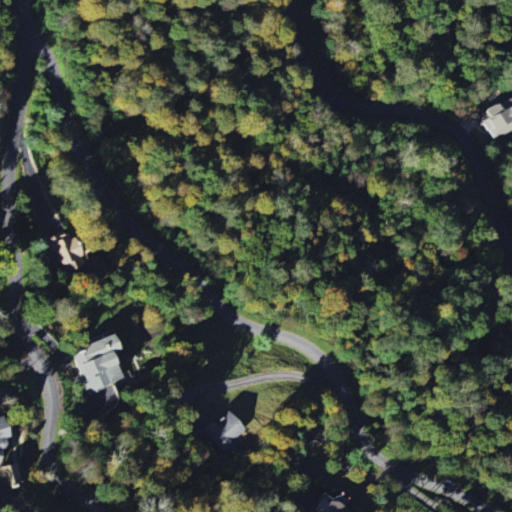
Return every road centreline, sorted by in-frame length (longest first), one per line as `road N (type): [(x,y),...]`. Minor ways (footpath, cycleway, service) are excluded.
road 1 (residential): [(20,38),(46,71),(67,141),(131,223),(219,305),(315,353),(383,464),(485,511)]
road 2 (residential): [(22,0),(9,180),(14,303),(23,340),(48,383),(51,467),(60,485),(98,511)]
road 3 (residential): [(297,0),(302,66),(319,91),(360,111),(438,119),(458,135),(497,253),(511,270)]
